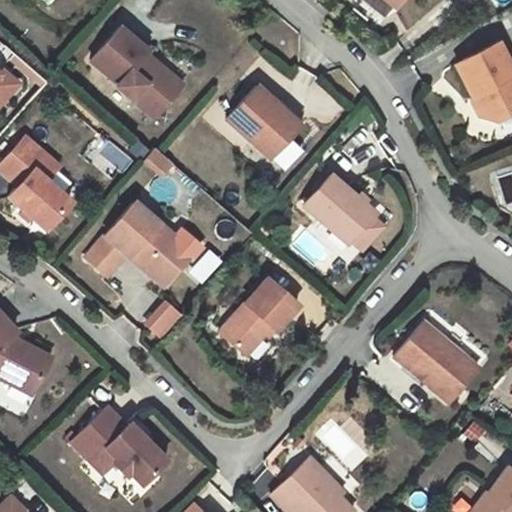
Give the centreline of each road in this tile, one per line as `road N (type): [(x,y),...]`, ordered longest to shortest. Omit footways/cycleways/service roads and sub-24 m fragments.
road 1 (residential): [(0,266),(215,450),(246,447),(268,432),(450,234)]
road 2 (residential): [(450,234),(369,86),(274,0)]
